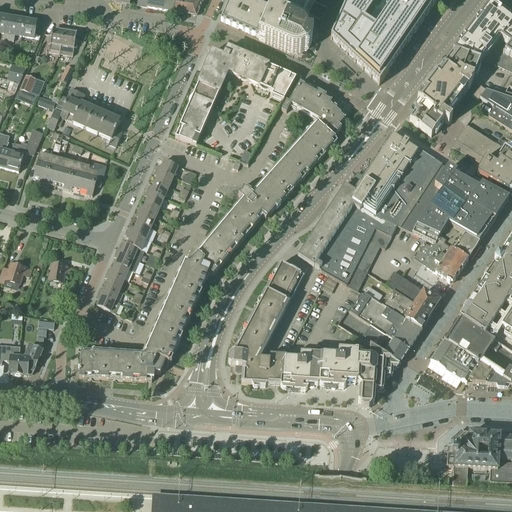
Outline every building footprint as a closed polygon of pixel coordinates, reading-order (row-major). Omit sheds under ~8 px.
[(147,0),(146,8),(171,13),(173,0),(147,0)] [(173,0),(171,13),(183,15),(186,0),(173,0)] [(203,0),(186,0),(183,15),(195,17),(197,16),(203,0)] [(259,41),(271,15),(272,12),(243,0),(228,0),(219,22),(242,32),(242,34),(259,41)] [(281,8),(280,11),(281,11),(281,10),(303,21),(311,6),(314,0),(285,0),(286,0),(284,3),(283,5),(281,8)] [(355,64),(362,71),(363,72),(369,78),(371,80),(377,86),(379,87),(389,72),(394,65),(395,63),(400,56),(401,54),(406,47),(407,46),(412,38),(413,37),(418,29),(419,28),(424,20),(425,19),(430,11),(431,10),(436,2),(437,0),(348,0),(348,1),(346,5),(346,6),(344,10),(343,11),(342,15),(341,16),(339,20),(339,21),(337,25),(330,41),(331,42),(338,48),(339,49),(346,56),(347,57),(354,63),(355,64)] [(500,41),(509,48),(511,49),(511,47),(511,20),(492,5),(489,6),(459,44),(458,47),(457,47),(456,48),(457,49),(453,54),(479,65),(497,41),(500,41)] [(286,53),(289,55),(294,56),(298,56),(303,54),(306,52),(309,48),(310,43),(310,38),(308,34),(305,30),(301,28),(300,27),(301,25),(302,23),(303,21),(281,10),(281,11),(280,13),(279,15),(278,18),(271,15),(259,41),(286,53)] [(0,55),(1,48),(8,49),(12,19),(0,17),(0,20),(0,55)] [(8,49),(19,51),(24,21),(12,19),(8,49)] [(33,23),(24,21),(19,51),(33,53),(36,48),(40,38),(35,37),(35,38),(34,38),(36,27),(38,26),(35,21),(33,23)] [(59,55),(63,33),(52,31),(51,37),(49,37),(48,45),(50,45),(49,53),(59,55)] [(63,33),(59,55),(72,58),(74,50),(75,50),(77,41),(75,41),(76,35),(63,33)] [(511,47),(511,49),(509,48),(494,68),(511,75),(511,47)] [(271,98),(273,99),(282,104),(295,80),(226,50),(222,59),(213,55),(204,75),(203,75),(203,74),(175,139),(196,147),(199,138),(217,96),(219,97),(228,76),(259,90),(260,88),(270,93),(273,94),(271,98)] [(453,55),(452,56),(438,74),(422,95),(424,96),(413,110),(411,110),(411,113),(406,120),(416,127),(419,127),(419,130),(431,139),(443,123),(448,126),(451,122),(446,118),(469,87),(471,83),(472,81),(473,81),(479,65),(453,54),(453,55)] [(27,68),(30,60),(24,58),(21,65),(27,68)] [(10,83),(18,85),(19,86),(25,71),(11,66),(7,82),(10,83)] [(66,86),(70,77),(64,74),(59,82),(66,86)] [(28,95),(30,96),(35,81),(25,77),(19,92),(28,95)] [(10,83),(7,92),(15,95),(18,85),(10,83)] [(338,128),(346,119),(345,119),(344,120),(340,117),(342,114),(330,104),(332,101),(331,101),(330,103),(325,100),(326,97),(317,92),(315,95),(310,92),(311,89),(310,89),(309,91),(304,88),(305,85),(300,83),(288,104),(286,103),(281,112),(286,115),(291,106),(320,123),(253,197),(250,195),(251,193),(241,189),(238,197),(243,202),(189,267),(185,266),(144,359),(80,354),(80,365),(78,365),(78,369),(79,369),(79,379),(84,379),(84,376),(91,377),(91,380),(92,377),(98,378),(98,380),(108,381),(108,378),(115,379),(115,381),(115,379),(122,379),(122,382),(132,383),(132,380),(138,380),(138,383),(139,383),(144,384),(144,381),(150,381),(150,384),(151,384),(152,375),(160,376),(162,369),(161,369),(163,363),(169,365),(169,364),(167,363),(169,357),(172,358),(176,349),(174,348),(176,342),(178,342),(177,341),(179,335),(181,336),(185,327),(183,326),(186,320),(188,320),(186,319),(189,313),(191,314),(195,305),(193,304),(195,298),(197,298),(198,298),(196,297),(198,291),(201,292),(205,283),(202,282),(205,276),(207,277),(209,274),(206,273),(209,267),(216,274),(217,273),(214,271),(219,266),(221,268),(227,260),(225,258),(229,253),(231,255),(232,254),(230,253),(234,248),(236,250),(243,242),(241,240),(245,235),(247,236),(245,234),(249,229),(252,231),(258,223),(256,221),(260,217),(262,219),(264,216),(263,215),(267,210),(271,215),(272,214),(270,212),(275,207),(276,209),(283,201),(281,200),(286,195),(287,196),(288,196),(286,194),(291,189),(293,191),(299,183),(297,182),(302,177),(303,178),(304,178),(302,176),(307,171),(309,173),(315,165),(313,164),(318,159),(319,160),(320,160),(318,158),(323,154),(325,155),(331,148),(329,146),(334,141),(335,143),(336,142),(330,137),(334,132),(337,134),(341,130),(338,128)] [(480,87),(472,96),(478,101),(479,99),(485,91),(480,87)] [(18,91),(15,100),(24,104),(28,95),(18,91)] [(85,97),(72,92),(71,91),(62,113),(54,110),(46,129),(54,133),(60,119),(111,142),(109,146),(116,149),(122,135),(116,132),(120,123),(81,106),(85,97)] [(493,109),(511,120),(511,97),(505,95),(503,97),(494,94),(493,96),(490,98),(486,92),(485,91),(479,99),(493,109)] [(488,119),(511,133),(511,120),(493,109),(492,111),(493,111),(488,119)] [(507,194),(508,194),(511,196),(511,195),(511,156),(497,146),(474,133),(466,127),(455,142),(478,157),(475,161),(471,159),(470,160),(482,166),(477,174),(477,175),(477,177),(478,178),(479,179),(507,194)] [(11,154),(6,171),(18,175),(24,152),(25,153),(25,155),(33,158),(43,136),(33,132),(27,146),(21,145),(20,147),(14,145),(13,148),(11,154)] [(0,169),(6,171),(11,154),(6,153),(9,145),(7,145),(9,138),(0,135),(0,169)] [(396,228),(400,230),(440,169),(442,166),(404,141),(402,144),(392,137),(367,175),(364,174),(359,185),(353,182),(348,190),(344,187),(334,203),(298,258),(313,268),(314,268),(321,272),(320,273),(345,288),(356,268),(366,249),(375,231),(390,239),(396,228)] [(500,141),(497,146),(511,156),(511,144),(510,147),(504,143),(504,144),(500,141)] [(246,164),(251,155),(242,151),(237,159),(246,164)] [(40,154),(33,179),(41,181),(40,184),(48,187),(49,183),(57,185),(63,160),(40,154)] [(64,187),(63,191),(71,193),(72,189),(80,191),(86,167),(63,160),(57,185),(64,187)] [(158,167),(156,172),(173,179),(178,168),(164,162),(161,168),(158,167)] [(86,167),(80,191),(87,193),(86,197),(92,199),(95,188),(100,189),(106,169),(99,167),(98,170),(86,167)] [(464,236),(479,245),(508,202),(480,187),(457,175),(448,170),(446,173),(440,169),(400,230),(426,242),(434,246),(435,246),(437,244),(448,227),(464,236)] [(154,184),(168,190),(173,179),(156,172),(154,176),(157,178),(154,184)] [(187,185),(191,187),(196,176),(189,173),(187,178),(184,177),(181,183),(187,185)] [(149,188),(147,192),(164,200),(168,190),(154,184),(152,189),(149,188)] [(145,204),(159,210),(164,200),(147,192),(145,197),(148,199),(145,204)] [(140,209),(138,213),(154,221),(159,210),(145,204),(143,210),(140,209)] [(150,231),(154,221),(138,213),(135,218),(139,220),(136,225),(150,231)] [(130,229),(128,234),(145,242),(150,231),(136,225),(134,231),(130,229)] [(384,252),(390,239),(375,231),(366,249),(376,255),(379,249),(384,252)] [(137,251),(140,252),(145,242),(128,234),(126,239),(129,240),(127,246),(137,251)] [(464,236),(459,244),(473,253),(479,245),(464,236)] [(511,237),(499,258),(497,257),(493,263),(495,264),(492,269),(458,321),(483,338),(484,337),(487,332),(490,328),(496,319),(498,315),(504,307),(511,293),(511,237)] [(449,285),(453,284),(468,261),(447,249),(437,244),(435,246),(434,246),(426,242),(414,261),(435,275),(434,275),(449,285)] [(144,254),(140,252),(137,251),(127,246),(124,244),(121,250),(118,249),(116,254),(139,264),(144,254)] [(468,261),(473,253),(459,244),(454,250),(449,247),(447,249),(468,261)] [(366,249),(356,268),(366,275),(376,255),(366,249)] [(117,260),(115,266),(128,272),(128,271),(135,274),(139,264),(116,254),(114,259),(117,260)] [(145,267),(147,268),(154,271),(159,260),(152,257),(150,256),(145,267)] [(22,277),(29,279),(31,273),(25,271),(25,270),(10,265),(8,271),(3,269),(0,278),(0,284),(4,286),(5,282),(19,287),(22,277)] [(51,265),(49,275),(48,282),(63,285),(65,275),(69,276),(70,269),(66,268),(66,267),(51,265)] [(269,357),(269,363),(259,362),(258,364),(254,362),(261,350),(262,351),(267,341),(266,340),(275,323),(276,323),(282,313),(281,312),(290,295),(291,296),(296,285),(295,285),(300,276),(281,265),(280,266),(278,267),(275,272),(276,275),(274,279),(272,278),(272,279),(273,280),(271,284),(269,285),(261,300),(262,302),(259,307),(258,306),(257,307),(259,308),(257,312),(254,313),(247,328),(247,330),(245,334),(244,333),(243,334),(245,335),(242,340),(240,340),(237,346),(238,348),(235,355),(231,354),(230,367),(238,368),(238,374),(242,374),(241,386),(257,387),(259,389),(265,389),(267,387),(280,388),(282,366),(285,359),(269,357)] [(123,283),(128,272),(115,266),(112,271),(109,270),(107,275),(123,283)] [(366,275),(356,268),(345,288),(356,294),(366,275)] [(440,304),(400,278),(394,274),(385,287),(393,292),(432,317),(440,304)] [(108,281),(105,287),(119,293),(123,283),(107,275),(105,280),(108,281)] [(100,291),(98,296),(114,303),(119,293),(105,287),(103,292),(100,291)] [(431,317),(432,317),(393,292),(383,308),(421,333),(432,317),(431,317)] [(96,308),(115,316),(120,306),(114,303),(98,296),(96,300),(99,302),(96,308)] [(361,296),(349,314),(363,323),(364,323),(370,327),(370,328),(408,354),(421,333),(383,308),(364,296),(363,297),(361,296)] [(511,312),(500,331),(501,331),(506,334),(511,338),(511,312)] [(461,355),(478,366),(494,376),(511,387),(511,356),(499,348),(483,338),(458,321),(443,343),(455,351),(461,355)] [(39,322),(38,330),(46,331),(53,332),(54,324),(39,322)] [(370,328),(361,342),(360,342),(368,348),(399,367),(404,360),(408,354),(370,328)] [(511,329),(507,336),(499,348),(511,356),(511,329)] [(442,371),(448,375),(466,386),(478,366),(461,355),(455,351),(443,343),(430,364),(442,371)] [(14,377),(17,378),(20,377),(23,377),(24,367),(18,367),(19,359),(19,349),(0,347),(0,365),(2,365),(2,361),(9,362),(8,377),(9,377),(9,376),(14,377)] [(24,367),(23,377),(28,378),(29,377),(30,375),(30,373),(33,373),(42,352),(29,347),(24,359),(19,359),(18,367),(24,367)] [(286,359),(285,359),(282,366),(280,388),(280,389),(282,392),(307,394),(308,388),(317,389),(318,391),(320,389),(345,391),(346,385),(357,386),(357,384),(361,385),(361,390),(359,391),(358,404),(361,405),(360,407),(370,408),(371,405),(374,405),(374,393),(379,393),(379,391),(383,391),(383,385),(386,385),(386,383),(389,383),(388,382),(388,381),(399,367),(368,348),(368,360),(359,359),(359,356),(338,354),(338,359),(300,356),(300,362),(293,361),(293,365),(283,364),(286,359)] [(478,366),(466,386),(496,388),(497,390),(503,391),(505,388),(511,388),(511,387),(494,376),(478,366)] [(469,435),(464,435),(459,439),(453,444),(453,445),(453,449),(447,448),(446,464),(446,469),(453,469),(452,480),(451,487),(450,487),(450,488),(459,488),(467,489),(467,488),(467,475),(486,476),(490,476),(489,483),(511,484),(511,438),(499,437),(489,436),(489,432),(478,432),(478,435),(472,435),(469,435)]
